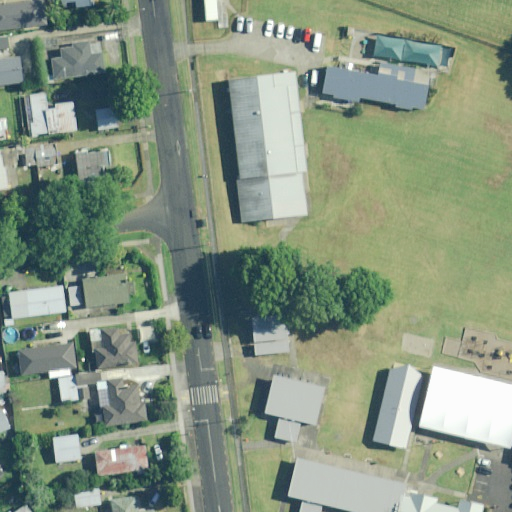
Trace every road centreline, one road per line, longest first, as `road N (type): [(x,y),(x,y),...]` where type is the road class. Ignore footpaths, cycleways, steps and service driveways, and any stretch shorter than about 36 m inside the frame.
road 1 (residential): [(179,213),(220,511)]
road 2 (residential): [(152,0),(179,213)]
road 3 (residential): [(0,238),(179,213)]
